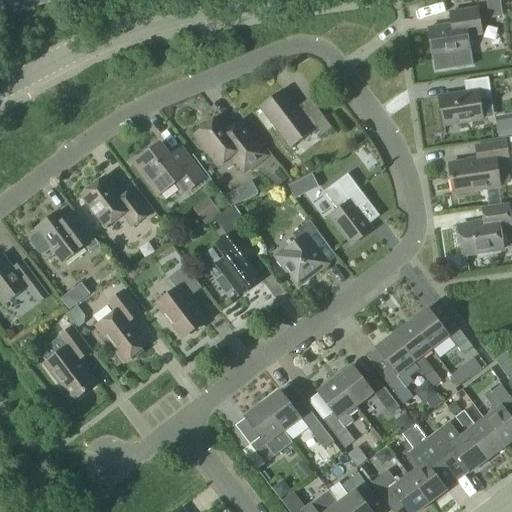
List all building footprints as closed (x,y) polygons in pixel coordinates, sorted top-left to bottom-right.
[(0,0),(0,9),(2,16),(61,0),(0,0)] [(489,20),(502,18),(499,0),(496,0),(486,2),(489,20)] [(435,71),(455,68),(452,53),(468,51),(466,37),(481,35),(477,9),(449,14),(451,26),(427,29),(431,56),(433,56),(435,71)] [(477,92),(479,101),(490,100),(487,79),(463,82),(465,94),(477,92)] [(313,131),(299,113),(282,91),(260,109),(289,149),(312,131),(313,131)] [(477,92),(465,94),(438,98),(442,126),(482,120),(479,101),(477,92)] [(313,131),(312,131),(318,139),(331,129),(312,104),(299,113),(313,131)] [(241,148),(234,139),(218,118),(195,136),(218,166),(230,157),(241,148)] [(241,148),(230,157),(243,174),(265,157),(245,130),(234,139),(241,148)] [(494,157),(495,161),(508,159),(505,143),(475,147),(477,159),(494,157)] [(183,177),(173,164),(159,145),(133,165),(157,197),(175,183),(183,177)] [(183,177),(175,183),(184,194),(203,180),(185,156),(173,164),(183,177)] [(494,157),(477,159),(449,164),(454,196),(499,189),(495,161),(494,157)] [(278,172),(269,180),(276,189),(286,181),(278,172)] [(323,193),(337,211),(349,202),(355,209),(366,201),(346,175),(323,193)] [(129,210),(121,199),(105,178),(80,197),(104,229),(122,215),(129,210)] [(129,210),(122,215),(131,228),(149,215),(131,192),(121,199),(129,210)] [(208,206),(216,217),(227,210),(219,199),(208,206)] [(349,202),(337,211),(329,217),(351,246),(371,231),(355,209),(349,202)] [(84,247),(74,233),(58,213),(35,230),(38,233),(32,238),(31,243),(40,254),(45,255),(51,251),(61,264),(84,247)] [(497,221),(484,223),(458,227),(462,257),(502,251),(498,227),(497,221)] [(291,236),(296,242),(304,236),(307,239),(316,232),(309,222),(291,236)] [(84,247),(88,253),(98,245),(83,226),(74,233),(84,247)] [(255,255),(237,231),(216,247),(225,260),(216,267),(223,276),(215,281),(226,295),(233,289),(239,296),(260,280),(246,262),(255,255)] [(304,236),(296,242),(275,258),(297,287),(326,265),(307,239),(304,236)] [(26,289),(19,279),(1,256),(0,256),(0,302),(3,306),(26,289)] [(179,288),(188,299),(201,289),(184,267),(167,280),(175,291),(179,288)] [(19,279),(26,289),(38,304),(47,297),(28,272),(19,279)] [(179,288),(175,291),(155,306),(181,340),(205,322),(188,299),(179,288)] [(120,309),(130,322),(139,315),(122,292),(108,303),(115,312),(120,309)] [(120,309),(115,312),(95,327),(123,364),(147,345),(130,322),(120,309)] [(466,342),(453,324),(443,331),(427,310),(409,323),(431,351),(448,338),(463,357),(472,350),(466,342)] [(413,364),(419,372),(424,379),(433,372),(422,358),(431,351),(409,323),(392,336),(413,364)] [(68,347),(79,361),(90,353),(71,328),(58,339),(66,349),(68,347)] [(413,364),(392,336),(374,349),(390,370),(380,377),(402,406),(412,398),(405,390),(413,384),(409,379),(419,372),(413,364)] [(68,347),(66,349),(44,365),(72,402),(96,384),(79,361),(68,347)] [(494,361),(509,381),(511,379),(511,361),(506,353),(494,361)] [(334,380),(355,408),(373,395),(381,407),(389,416),(399,409),(377,380),(367,387),(352,367),(334,380)] [(440,382),(433,372),(424,379),(431,389),(440,382)] [(355,408),(334,380),(316,394),(332,414),(322,421),(344,450),(354,443),(344,430),(353,424),(346,415),(355,408)] [(494,412),(483,420),(504,448),(511,442),(511,421),(508,417),(511,414),(511,401),(501,387),(491,394),(488,391),(481,396),(494,412)] [(261,405),(282,433),(300,420),(308,431),(323,451),(333,443),(304,405),(294,412),(279,392),(261,405)] [(249,446),(264,465),(291,445),(282,433),(261,405),(243,418),(259,439),(249,446)] [(504,448),(483,420),(474,427),(463,412),(454,419),(465,434),(466,433),(487,461),(504,448)] [(439,432),(426,442),(444,466),(456,457),(469,475),(487,461),(466,433),(465,434),(455,441),(448,432),(442,436),(439,432)] [(407,477),(428,505),(446,492),(433,474),(444,466),(426,442),(414,451),(417,455),(411,459),(418,469),(407,477)] [(341,450),(317,468),(324,478),(348,461),(341,450)] [(293,471),(302,483),(312,475),(303,463),(293,471)] [(419,511),(428,505),(407,477),(397,485),(387,472),(371,484),(388,508),(397,501),(405,511),(419,511)] [(337,505),(342,511),(370,511),(380,504),(358,474),(340,487),(347,497),(337,505)] [(342,511),(337,505),(329,494),(318,502),(317,500),(300,511),(342,511)]
